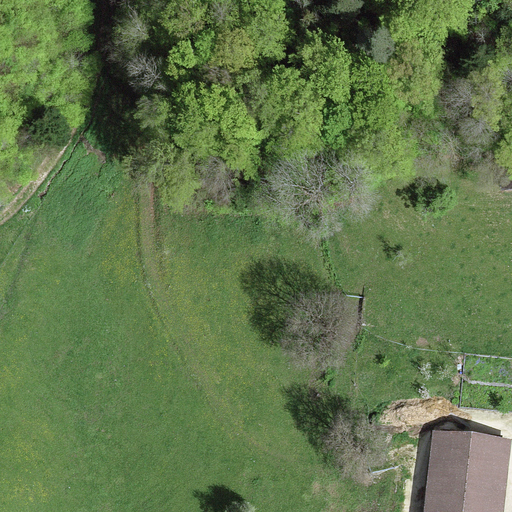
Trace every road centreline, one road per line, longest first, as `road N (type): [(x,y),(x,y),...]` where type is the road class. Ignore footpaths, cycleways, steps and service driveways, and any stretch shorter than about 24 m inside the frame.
road 1 (track): [(511,419),(452,419),(328,471),(260,456),(240,436),(157,290),(131,24),(117,0)]
road 2 (track): [(109,0),(103,49),(81,111),(30,191),(0,218)]
